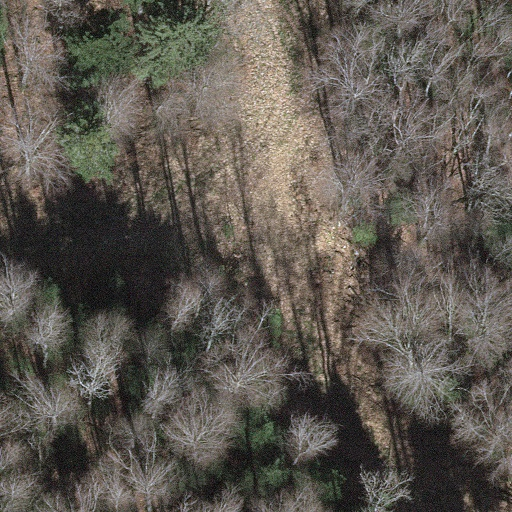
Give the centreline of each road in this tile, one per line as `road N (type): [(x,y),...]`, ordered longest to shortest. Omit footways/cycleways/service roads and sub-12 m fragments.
road 1 (track): [(0,263),(265,177),(306,101),(297,0)]
road 2 (track): [(265,177),(329,393),(373,450),(471,511)]
